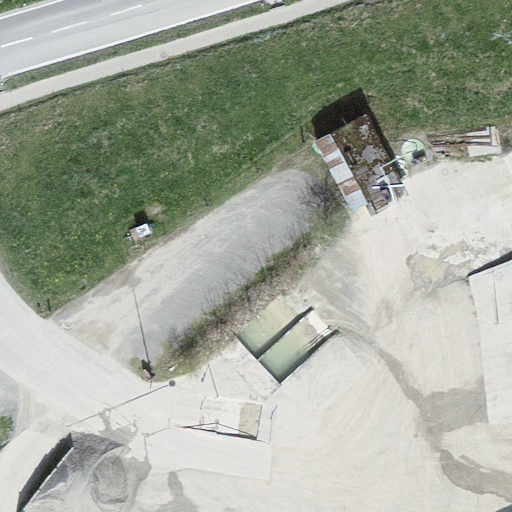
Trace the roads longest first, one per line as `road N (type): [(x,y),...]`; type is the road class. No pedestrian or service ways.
road 1 (secondary): [(0,49),(158,0)]
road 2 (track): [(11,511),(82,394)]
